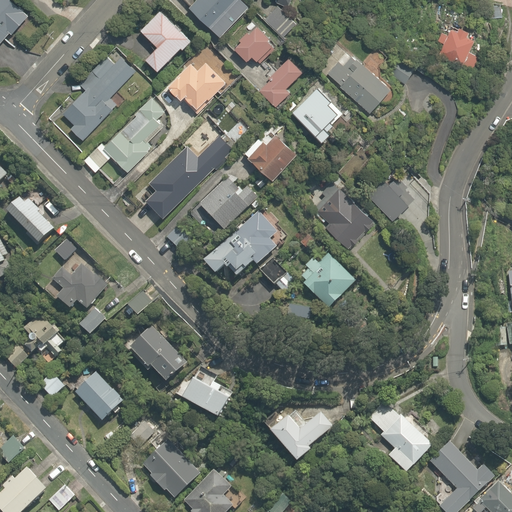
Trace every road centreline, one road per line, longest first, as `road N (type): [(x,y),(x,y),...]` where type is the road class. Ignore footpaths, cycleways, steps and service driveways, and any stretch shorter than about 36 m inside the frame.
road 1 (residential): [(11,115),(229,350),(253,366),(294,383),(347,380),(422,350),(457,311)]
road 2 (residential): [(457,311),(456,183),(511,86)]
road 3 (residential): [(129,511),(0,368)]
road 4 (residential): [(119,0),(11,115)]
road 5 (residential): [(511,446),(492,433),(464,389),(457,311)]
